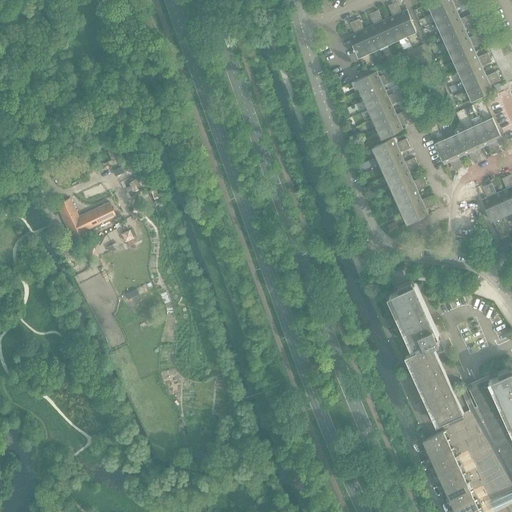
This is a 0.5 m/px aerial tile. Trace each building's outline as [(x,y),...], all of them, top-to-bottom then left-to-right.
[(432,13),(462,0),(435,0),(428,3),(429,4),(430,4),(433,12),(432,13)] [(458,13),(456,8),(466,4),(464,0),(462,0),(432,13),(433,14),(434,13),(438,21),(436,22),(437,23),(458,13)] [(417,30),(409,12),(407,9),(401,11),(397,1),(392,3),(406,35),(407,34),(407,33),(415,29),(416,31),(417,30)] [(406,35),(392,3),(388,5),(393,15),(388,18),(397,39),(398,39),(397,37),(405,34),(406,35)] [(397,39),(388,18),(383,20),(378,10),(374,12),(387,43),(388,43),(388,42),(396,38),(396,39),(397,39)] [(387,43),(374,12),(369,14),(374,24),(369,26),(378,47),(379,47),(378,46),(386,42),(386,44),(387,43)] [(441,32),(472,18),(470,14),(460,18),(458,13),(437,23),(438,23),(442,31),(441,31),(441,32)] [(467,32),(464,27),(474,23),(472,18),(441,32),(441,33),(443,32),(446,40),(445,41),(445,42),(467,32)] [(378,47),(369,26),(364,29),(359,19),(355,20),(368,52),(369,51),(368,50),(377,46),(377,48),(378,47)] [(368,52),(355,20),(350,22),(355,32),(349,35),(359,56),(360,56),(359,54),(367,51),(367,52),(368,52)] [(450,51),(481,37),(479,33),(469,37),(467,32),(445,42),(446,43),(447,42),(450,50),(449,50),(450,51)] [(475,51),(473,46),(483,41),(481,37),(450,51),(450,52),(451,52),(455,59),(454,60),(454,61),(475,51)] [(458,70),(490,56),(488,52),(478,57),(475,51),(454,61),(454,62),(456,61),(459,69),(458,70)] [(484,70),(482,65),(495,60),(493,55),(490,56),(458,70),(459,71),(460,70),(464,78),(462,79),(463,80),(484,70)] [(467,90),(498,75),(496,71),(486,75),(484,70),(463,80),(463,81),(464,80),(468,88),(467,89),(467,90)] [(360,90),(391,76),(389,72),(379,76),(377,71),(356,80),(356,81),(358,81),(361,89),(360,89),(360,90)] [(493,90),(490,84),(500,80),(498,75),(467,90),(467,91),(469,90),(472,98),(471,98),(472,99),(493,90)] [(386,90),(383,85),(393,80),(391,76),(360,90),(361,91),(362,90),(366,98),(365,99),(365,100),(386,90)] [(369,109),(400,95),(398,91),(388,95),(386,90),(365,100),(365,101),(366,100),(367,100),(370,108),(369,109)] [(394,109),(392,104),(402,99),(400,95),(369,109),(370,110),(371,109),(375,117),(373,118),(373,119),(394,109)] [(471,105),(465,108),(468,114),(474,111),(471,105)] [(378,128),(408,114),(406,110),(396,114),(394,109),(373,119),(374,119),(375,119),(379,127),(377,127),(378,128)] [(403,128),(400,123),(410,118),(408,114),(378,128),(378,129),(379,128),(383,136),(381,137),(382,138),(403,128)] [(502,138),(493,117),(492,117),(492,118),(484,122),(483,121),(482,121),(496,151),(500,149),(496,140),(502,138)] [(496,151),(482,121),(482,122),(474,126),(474,125),(473,125),(483,147),(488,144),(492,153),(496,151)] [(483,147),(473,125),(472,126),(473,127),(469,128),(465,130),(464,129),(463,130),(477,159),(478,162),(483,160),(477,149),(483,147)] [(477,159),(463,130),(462,130),(463,131),(455,135),(464,155),(469,153),(473,161),(477,159)] [(455,135),(454,134),(453,134),(453,135),(445,139),(458,168),(462,166),(459,157),(464,155),(455,135)] [(377,157),(408,142),(406,138),(396,143),(394,137),(373,147),(373,148),(374,147),(378,155),(377,156),(377,157)] [(458,168),(445,139),(445,138),(443,139),(444,140),(436,143),(435,142),(435,143),(444,164),(450,161),(454,170),(458,168)] [(402,156),(400,151),(410,147),(408,142),(377,157),(378,157),(382,165),(381,165),(381,166),(402,156)] [(123,158),(118,149),(112,151),(117,161),(123,158)] [(386,175),(417,161),(415,157),(405,162),(402,156),(381,166),(382,167),(383,166),(387,174),(385,175),(386,175)] [(411,175),(409,170),(419,166),(417,161),(386,175),(386,176),(387,175),(391,183),(389,184),(390,185),(411,175)] [(100,170),(97,165),(87,170),(89,175),(100,170)] [(394,194),(425,180),(423,176),(413,180),(411,175),(390,185),(390,186),(391,185),(395,193),(394,193),(394,194)] [(511,188),(506,176),(502,178),(506,188),(501,190),(511,211),(511,210),(511,209),(511,188)] [(420,194),(417,189),(427,185),(425,180),(394,194),(395,195),(396,194),(399,202),(398,203),(399,204),(420,194)] [(511,211),(501,190),(496,193),(492,183),(487,185),(501,216),(502,215),(502,214),(510,210),(510,212),(511,211)] [(501,216),(487,185),(483,187),(488,197),(482,199),(491,220),(493,220),(492,218),(500,215),(501,216)] [(403,213),(434,199),(432,195),(422,199),(420,194),(399,204),(400,204),(404,212),(403,213)] [(85,230),(108,219),(116,215),(109,201),(91,210),(78,216),(69,197),(56,204),(73,241),(87,234),(85,230)] [(428,214),(426,208),(436,204),(434,199),(403,213),(404,214),(405,214),(408,221),(407,222),(407,223),(428,214)] [(133,237),(129,230),(121,234),(125,241),(133,237)] [(511,241),(511,239),(510,234),(501,238),(504,245),(511,241)] [(97,255),(94,247),(86,251),(90,258),(97,255)] [(435,353),(442,350),(441,344),(439,340),(440,340),(414,282),(412,278),(398,285),(399,289),(392,292),(415,344),(417,344),(419,349),(409,354),(440,423),(448,420),(450,424),(460,419),(458,415),(462,413),(435,353)] [(511,368),(510,370),(508,366),(498,370),(500,374),(492,378),(511,421),(511,368)] [(511,511),(511,421),(492,378),(500,374),(498,370),(467,385),(477,407),(475,408),(471,399),(466,402),(470,410),(462,413),(458,415),(460,419),(450,424),(448,420),(440,423),(442,426),(444,431),(446,430),(446,431),(444,432),(447,439),(450,438),(450,439),(450,440),(448,441),(451,448),(454,447),(454,448),(452,449),(455,456),(457,455),(458,456),(458,457),(456,458),(459,465),(461,464),(462,464),(462,465),(460,466),(463,473),(465,472),(465,473),(466,474),(463,475),(467,482),(469,481),(470,482),(467,484),(471,491),(473,490),(474,491),(471,492),(474,499),(477,498),(477,499),(478,499),(475,501),(478,508),(481,507),(481,508),(479,509),(480,511),(511,511)] [(427,449),(450,439),(450,438),(447,439),(444,432),(446,431),(446,430),(444,431),(423,440),(427,449)] [(431,458),(454,447),(451,448),(448,441),(450,440),(450,439),(427,449),(431,458)] [(435,466),(458,456),(457,455),(455,456),(452,449),(454,448),(454,447),(431,458),(435,466)] [(439,475),(462,464),(461,464),(459,465),(456,458),(458,457),(458,456),(435,466),(439,475)] [(443,483),(465,473),(465,472),(463,473),(460,466),(462,465),(462,464),(439,475),(443,483)] [(447,492),(470,482),(469,481),(467,482),(463,475),(466,474),(465,473),(443,483),(447,492)] [(451,500),(473,490),(471,491),(467,484),(470,482),(447,492),(451,500)] [(454,509),(477,499),(477,498),(474,499),(471,492),(474,491),(473,490),(451,500),(454,509)] [(455,511),(470,511),(481,507),(478,508),(475,501),(478,499),(477,499),(454,509),(455,511)]
